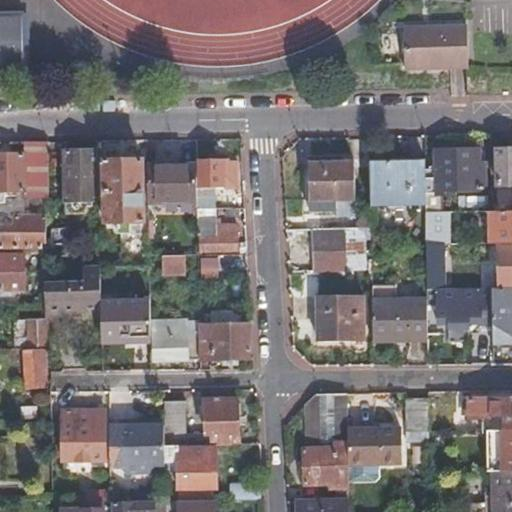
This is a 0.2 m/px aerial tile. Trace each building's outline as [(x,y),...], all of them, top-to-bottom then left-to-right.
[(18,47),(18,15),(0,14),(0,72),(26,72),(26,47),(18,47)] [(26,15),(18,15),(18,47),(26,47),(26,15)] [(499,26),(436,27),(437,69),(500,67),(499,26)] [(28,199),(52,198),(52,167),(52,141),(25,142),(26,155),(0,155),(0,203),(1,204),(1,193),(27,193),(28,199)] [(511,146),(499,147),(499,183),(511,182),(511,146)] [(426,167),(427,203),(427,209),(442,210),(441,189),(479,188),(478,147),(437,148),(437,164),(433,164),(433,166),(426,167)] [(88,203),(102,203),(101,152),(67,153),(68,204),(72,204),(72,221),(89,221),(88,203)] [(199,159),(199,164),(200,202),(200,209),(218,208),(218,190),(231,190),(231,176),(240,176),(240,161),(229,161),(229,159),(199,159)] [(426,167),(426,159),(371,159),(372,204),(427,203),(426,167)] [(326,162),(310,162),(311,210),(339,210),(339,222),(350,223),(350,214),(356,214),(355,161),(326,162)] [(146,162),(106,162),(107,223),(120,224),(121,235),(124,235),(124,241),(131,241),(130,235),(135,235),(134,224),(148,223),(146,162)] [(199,164),(152,165),(152,203),(200,202),(199,164)] [(164,222),(182,222),(183,209),(164,208),(164,222)] [(218,208),(200,209),(201,235),(205,235),(205,249),(240,249),(240,235),(238,235),(237,224),(219,225),(218,208)] [(427,209),(427,243),(444,244),(457,243),(457,210),(442,210),(427,209)] [(511,209),(491,210),(492,243),(511,242),(511,209)] [(53,210),(53,250),(53,255),(53,256),(69,256),(69,227),(63,210),(53,210)] [(2,228),(2,251),(45,250),(45,243),(50,243),(50,217),(19,218),(19,228),(2,228)] [(357,229),(311,231),(311,271),(358,270),(357,229)] [(428,250),(428,288),(439,288),(445,288),(444,244),(427,243),(428,250)] [(83,245),(83,255),(103,256),(103,246),(83,245)] [(511,247),(497,247),(498,286),(511,285),(511,247)] [(187,254),(157,255),(158,264),(166,264),(166,273),(188,273),(187,254)] [(202,267),(213,267),(213,254),(202,254),(202,267)] [(213,254),(213,267),(233,266),(233,254),(213,254)] [(0,256),(0,291),(27,290),(27,257),(0,256)] [(86,283),(54,283),(54,284),(54,316),(78,315),(78,308),(84,308),(104,307),(103,268),(86,268),(86,283)] [(398,284),(373,285),(374,341),(429,341),(429,326),(428,300),(398,300),(398,284)] [(493,325),(493,344),(511,344),(511,287),(492,288),(493,325)] [(428,300),(429,326),(439,326),(439,288),(428,288),(428,300)] [(492,288),(445,288),(439,288),(439,326),(450,326),(463,326),(493,325),(492,288)] [(362,296),(318,297),(319,342),(363,342),(362,296)] [(124,313),(110,313),(111,347),(152,346),(152,312),(136,313),(136,301),(123,301),(124,313)] [(28,338),(28,349),(50,349),(50,321),(16,321),(16,338),(28,338)] [(158,358),(204,358),(203,325),(188,325),(186,323),(162,323),(157,323),(158,358)] [(250,324),(203,325),(204,358),(227,358),(227,364),(241,364),(241,358),(252,358),(250,324)] [(50,355),(28,355),(28,391),(47,390),(47,386),(50,385),(50,355)] [(349,511),(349,459),(349,431),(348,392),(321,392),(308,405),(309,442),(336,442),(337,448),(305,449),(305,483),(326,483),(326,488),(329,488),(330,501),(298,502),(297,511),(349,511)] [(511,397),(471,399),(471,403),(465,403),(465,414),(470,413),(470,418),(493,418),(493,431),(511,430),(511,397)] [(407,432),(411,432),(429,431),(429,399),(406,398),(407,432)] [(187,399),(166,400),(166,419),(167,446),(181,445),(242,445),(241,415),(243,412),(243,403),(240,399),(205,399),(205,432),(186,433),(185,414),(187,399)] [(106,410),(65,410),(65,445),(106,445),(106,410)] [(127,474),(167,474),(167,464),(167,446),(166,419),(127,420),(127,427),(111,427),(111,454),(127,454),(127,474)] [(379,430),(380,459),(383,459),(404,458),(403,429),(379,430)] [(349,431),(349,459),(362,460),(380,459),(379,430),(349,431)] [(511,430),(493,431),(494,470),(511,469),(511,430)] [(430,441),(429,431),(411,432),(411,445),(430,445),(430,441)] [(446,432),(429,431),(430,441),(446,441),(446,432)] [(181,448),(181,445),(167,446),(167,464),(180,464),(181,488),(218,488),(217,448),(181,448)] [(511,511),(511,469),(494,470),(495,511),(511,511)] [(240,484),(240,501),(262,501),(260,484),(240,484)] [(168,502),(168,511),(180,511),(218,511),(219,501),(215,501),(168,502)] [(102,511),(103,504),(90,503),(90,510),(62,510),(62,511),(102,511)]
